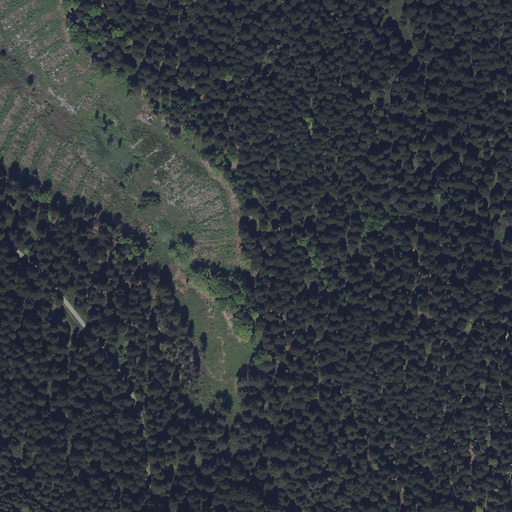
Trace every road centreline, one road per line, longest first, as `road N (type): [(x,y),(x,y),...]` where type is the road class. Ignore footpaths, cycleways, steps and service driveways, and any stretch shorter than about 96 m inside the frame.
road 1 (unclassified): [(166,511),(152,492),(135,409),(108,359),(40,272),(0,243)]
road 2 (track): [(0,176),(109,233),(150,276)]
road 3 (track): [(469,0),(511,151)]
road 4 (track): [(511,315),(495,383),(511,462)]
